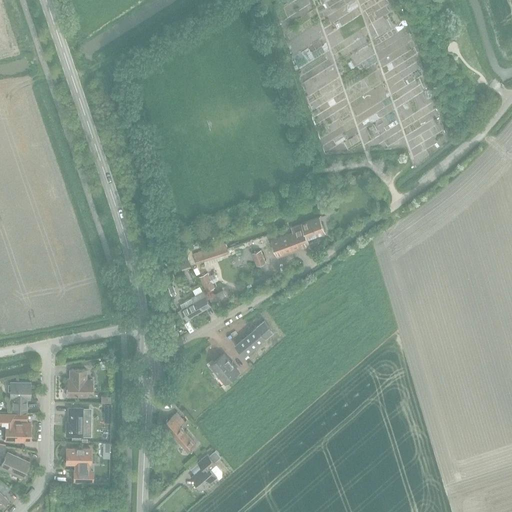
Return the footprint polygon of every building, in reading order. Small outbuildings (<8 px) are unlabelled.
[(307,238),(324,231),(319,216),(302,222),(302,223),(292,226),(293,230),(272,239),(278,256),(310,244),(307,238)] [(194,258),(196,264),(228,253),(226,247),(194,258)] [(256,264),(265,261),(260,250),(252,253),(256,264)] [(207,272),(198,276),(206,291),(215,287),(207,272)] [(180,308),(186,318),(210,305),(203,291),(192,296),(193,297),(181,303),(183,307),(180,308)] [(244,355),(275,330),(266,319),(235,344),(244,355)] [(239,371),(224,353),(210,364),(225,382),(239,371)] [(85,378),(85,368),(70,368),(69,378),(66,378),(66,395),(86,395),(86,378),(85,378)] [(29,381),(10,381),(9,397),(11,397),(11,409),(26,409),(26,397),(29,397),(29,381)] [(82,407),(68,407),(68,426),(66,426),(66,435),(90,436),(91,414),(82,414),(82,407)] [(5,439),(29,439),(29,421),(14,421),(14,419),(26,419),(26,413),(14,413),(0,412),(0,423),(5,423),(5,439)] [(188,451),(196,445),(180,426),(185,422),(176,412),(164,423),(188,451)] [(90,448),(66,447),(65,463),(74,463),(74,469),(73,469),(73,480),(92,481),(92,469),(89,469),(90,448)] [(21,476),(28,461),(7,452),(0,467),(21,476)] [(202,488),(216,476),(219,479),(222,476),(222,471),(216,464),(217,463),(209,454),(199,463),(203,467),(192,477),(202,488)] [(0,505),(7,498),(3,495),(10,488),(0,480),(0,505)]
